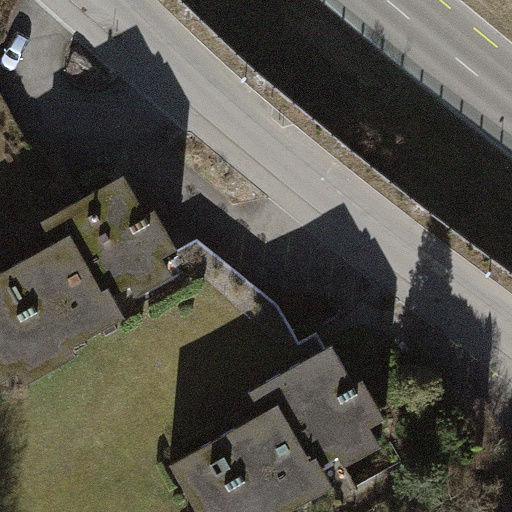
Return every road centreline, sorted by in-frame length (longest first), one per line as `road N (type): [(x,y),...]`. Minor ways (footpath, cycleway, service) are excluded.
road 1 (residential): [(114,0),(270,138),(511,326)]
road 2 (secondary): [(391,0),(511,100)]
